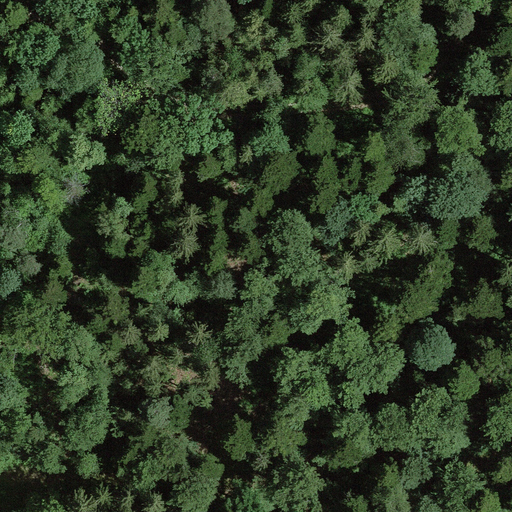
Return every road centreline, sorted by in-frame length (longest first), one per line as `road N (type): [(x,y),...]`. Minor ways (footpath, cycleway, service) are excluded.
road 1 (track): [(23,0),(166,105),(214,116),(379,106),(414,87),(490,0)]
road 2 (track): [(0,495),(209,485),(397,457),(450,459),(511,436)]
